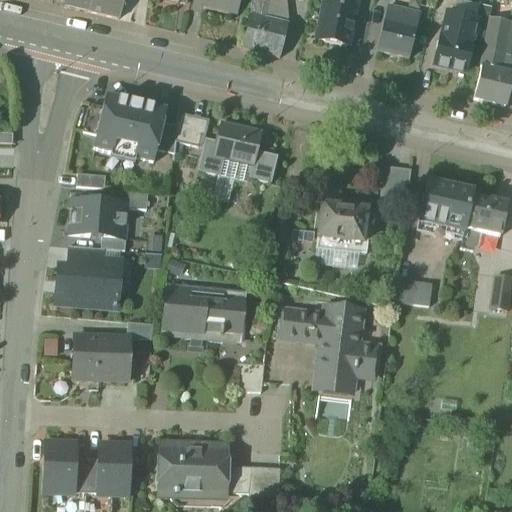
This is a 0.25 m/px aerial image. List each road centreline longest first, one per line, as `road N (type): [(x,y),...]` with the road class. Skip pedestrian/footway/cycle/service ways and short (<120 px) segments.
road 1 (tertiary): [(58,39),(511,146)]
road 2 (residential): [(14,417),(58,39)]
road 3 (residential): [(14,417),(261,425)]
